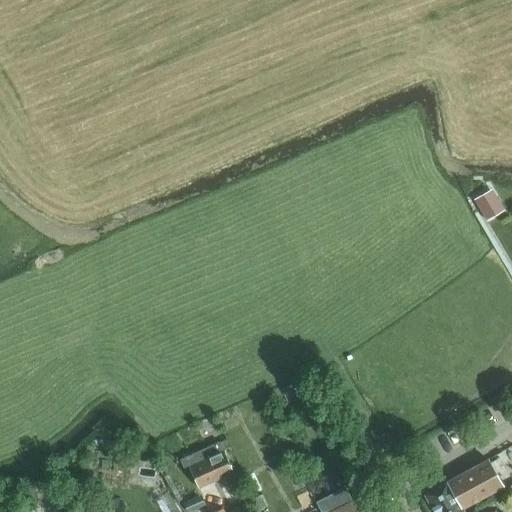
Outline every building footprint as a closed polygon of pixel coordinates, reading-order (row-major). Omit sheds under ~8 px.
[(499,207),(489,188),(474,196),(483,215),(499,207)] [(290,458),(277,433),(269,437),(282,462),(290,458)] [(223,450),(219,442),(180,459),(184,468),(188,466),(198,487),(233,472),(223,450)] [(462,508),(502,485),(487,458),(447,481),(424,494),(434,511),(463,511),(464,511),(462,508)] [(44,495),(39,478),(26,483),(31,499),(44,495)] [(351,500),(345,487),(316,501),(321,511),(366,511),(359,497),(351,500)] [(206,504),(201,492),(183,500),(188,511),(206,504)]
